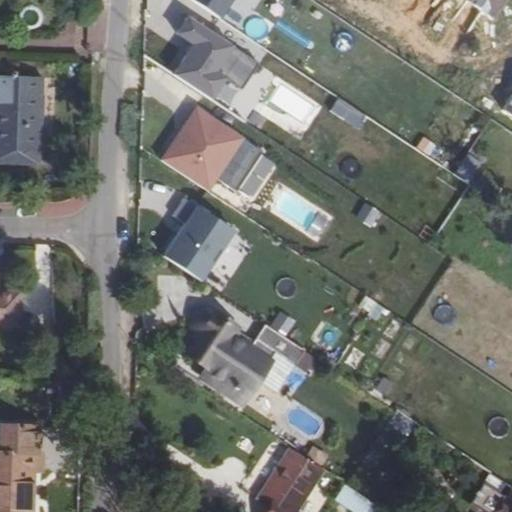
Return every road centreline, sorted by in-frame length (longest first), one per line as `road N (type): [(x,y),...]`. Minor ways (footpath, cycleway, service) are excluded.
road 1 (residential): [(107,226),(113,331),(102,511)]
road 2 (residential): [(118,0),(107,226)]
